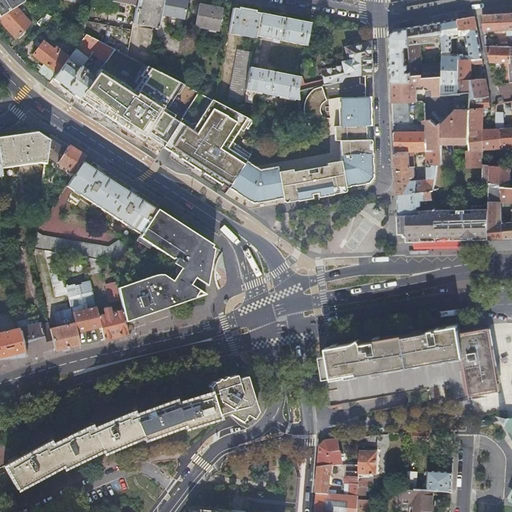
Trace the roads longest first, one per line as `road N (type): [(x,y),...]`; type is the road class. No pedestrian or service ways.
road 1 (secondary): [(258,327),(0,397)]
road 2 (tertiary): [(32,99),(237,233)]
road 3 (secondary): [(511,266),(292,304)]
road 4 (secondary): [(294,326),(511,300)]
road 5 (residential): [(382,170),(378,15)]
road 6 (tertiary): [(272,416),(214,450),(166,511)]
road 7 (residential): [(378,15),(511,1)]
